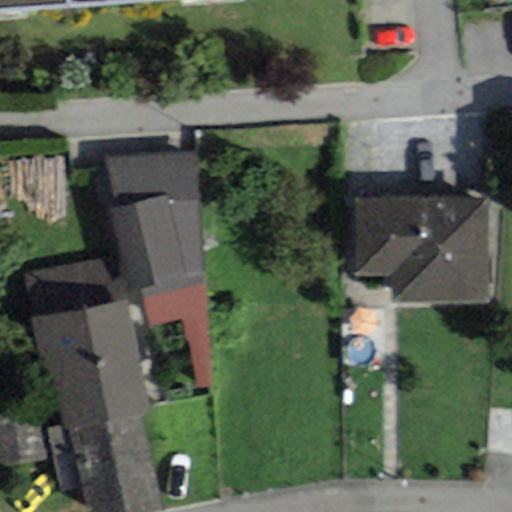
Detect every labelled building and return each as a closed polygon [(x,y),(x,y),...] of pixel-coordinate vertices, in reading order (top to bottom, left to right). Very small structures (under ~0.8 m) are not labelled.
[(0,0),(0,8),(125,0),(0,0)] [(198,154),(104,157),(117,211),(106,215),(134,301),(204,284),(198,154)] [(487,199),(355,198),(354,276),(392,276),(391,301),(486,302),(486,278),(487,199)] [(24,273),(30,319),(129,305),(118,258),(24,273)] [(129,305),(30,319),(43,376),(52,374),(66,431),(137,413),(148,414),(129,305)] [(150,511),(161,509),(137,413),(66,431),(86,511),(150,511)]
